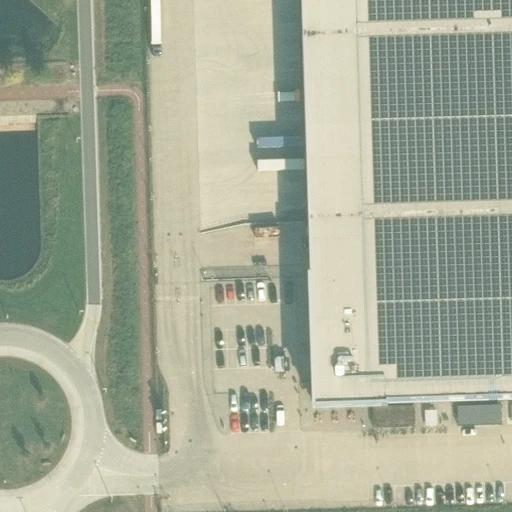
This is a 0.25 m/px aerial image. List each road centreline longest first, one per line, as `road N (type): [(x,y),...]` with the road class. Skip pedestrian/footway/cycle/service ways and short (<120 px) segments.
road 1 (unclassified): [(73,378),(92,325),(83,0)]
road 2 (unclassified): [(59,499),(86,461),(90,418),(73,378)]
